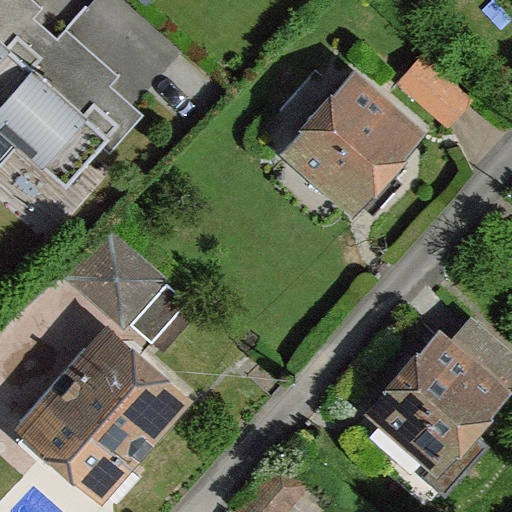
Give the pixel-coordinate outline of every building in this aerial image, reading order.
[(35,0),(0,0),(0,36),(10,46),(20,35),(35,19),(44,8),(35,0)] [(58,41),(35,19),(20,35),(43,56),(34,66),(87,113),(96,103),(121,125),(102,146),(112,154),(145,116),(113,87),(122,77),(67,31),(58,41)] [(0,104),(34,66),(43,56),(20,35),(10,46),(0,36),(0,104)] [(471,98),(424,57),(402,83),(448,123),(471,98)] [(87,113),(34,66),(0,104),(0,124),(21,144),(67,185),(102,146),(121,125),(96,103),(87,113)] [(357,81),(297,149),(354,201),(414,132),(357,81)] [(0,167),(21,144),(0,124),(0,167)] [(166,278),(111,230),(71,276),(125,323),(166,278)] [(190,303),(168,283),(132,324),(154,343),(190,303)] [(452,349),(500,390),(511,376),(511,356),(476,325),(452,349)] [(86,349),(23,421),(99,488),(178,398),(112,338),(95,356),(86,349)] [(442,340),(382,408),(438,457),(469,424),(500,390),(452,349),(442,340)] [(469,424),(438,457),(424,473),(446,494),(491,444),(469,424)] [(283,463),(246,506),(251,511),(284,511),(307,484),(283,463)]
